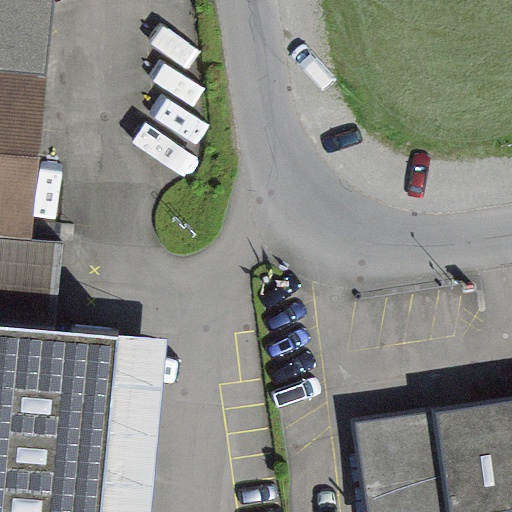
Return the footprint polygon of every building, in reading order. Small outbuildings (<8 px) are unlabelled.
[(69,0),(0,0),(0,235),(52,241),(72,18),(69,0)] [(0,239),(0,328),(57,333),(66,246),(0,239)] [(0,328),(0,511),(104,511),(121,339),(57,333),(0,328)] [(121,339),(104,511),(153,511),(169,344),(121,339)] [(511,400),(373,421),(386,511),(452,511),(511,503),(511,400)]
